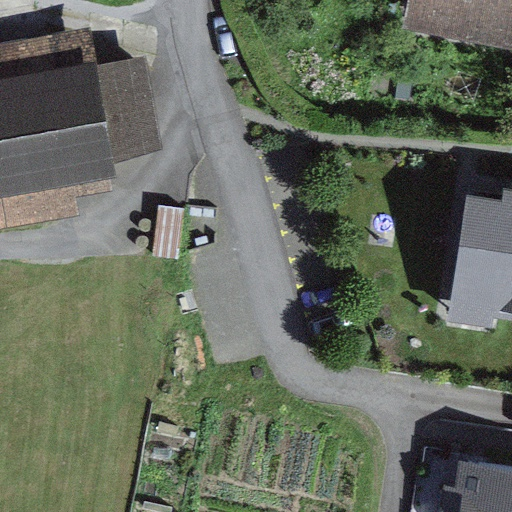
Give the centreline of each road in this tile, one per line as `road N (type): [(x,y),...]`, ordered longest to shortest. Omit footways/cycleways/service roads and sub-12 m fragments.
road 1 (residential): [(192,0),(289,353),(318,382),(375,392),(401,434),(390,511)]
road 2 (track): [(0,278),(71,270),(218,114)]
